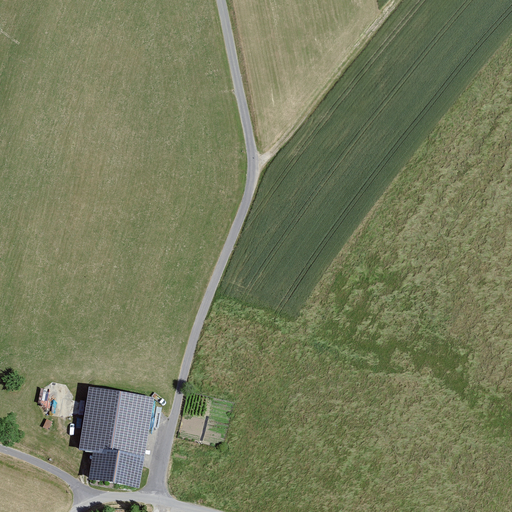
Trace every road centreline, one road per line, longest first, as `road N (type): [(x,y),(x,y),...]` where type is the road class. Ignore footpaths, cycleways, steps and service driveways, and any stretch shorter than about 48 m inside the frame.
road 1 (unclassified): [(221,0),(254,172),(188,357),(159,502)]
road 2 (track): [(254,172),(394,0)]
road 3 (unclassified): [(159,502),(292,511)]
